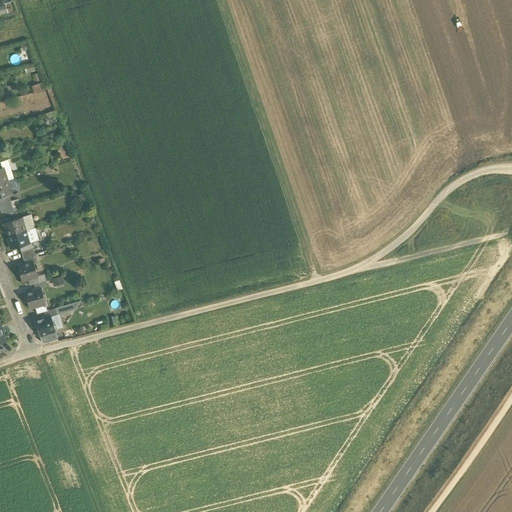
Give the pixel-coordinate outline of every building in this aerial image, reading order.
[(8,160),(0,162),(2,169),(5,181),(13,178),(8,160)] [(5,181),(0,182),(0,196),(7,194),(9,194),(5,181)] [(7,194),(0,196),(0,203),(9,201),(7,194)] [(9,201),(0,203),(0,210),(11,207),(9,201)] [(11,207),(0,210),(2,216),(13,213),(11,207)] [(20,218),(4,223),(8,236),(24,231),(20,218)] [(24,231),(8,236),(12,248),(19,246),(28,243),(24,231)] [(28,243),(19,246),(21,251),(32,248),(30,243),(28,243)] [(32,248),(21,251),(23,258),(34,254),(32,248)] [(34,254),(23,258),(24,264),(33,261),(33,262),(36,261),(34,254)] [(24,264),(18,266),(22,281),(28,279),(30,279),(30,277),(37,275),(33,262),(33,261),(24,264)] [(37,275),(30,277),(30,279),(28,279),(29,285),(34,284),(39,282),(37,275)] [(39,282),(34,284),(35,290),(41,288),(41,289),(47,287),(45,281),(39,282)] [(35,290),(25,293),(29,308),(35,306),(38,306),(37,304),(44,302),(41,289),(41,288),(35,290)] [(38,306),(35,306),(37,314),(44,311),(47,311),(44,302),(37,304),(38,306)] [(47,311),(44,311),(46,317),(51,316),(51,317),(76,309),(79,302),(47,311)] [(46,317),(35,321),(40,336),(48,334),(48,332),(55,330),(51,317),(51,316),(46,317)] [(48,334),(40,336),(42,344),(58,339),(55,330),(48,332),(48,334)]
